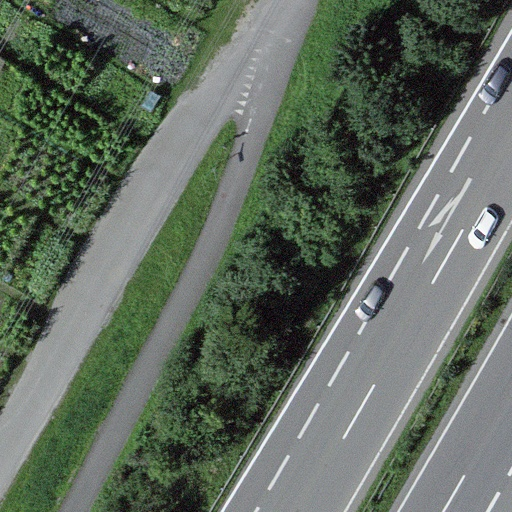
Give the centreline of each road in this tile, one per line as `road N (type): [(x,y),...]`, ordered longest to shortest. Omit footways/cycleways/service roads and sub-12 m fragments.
road 1 (unclassified): [(0,473),(123,241),(301,0)]
road 2 (motorway): [(511,159),(308,511)]
road 3 (motorway): [(452,511),(511,407)]
